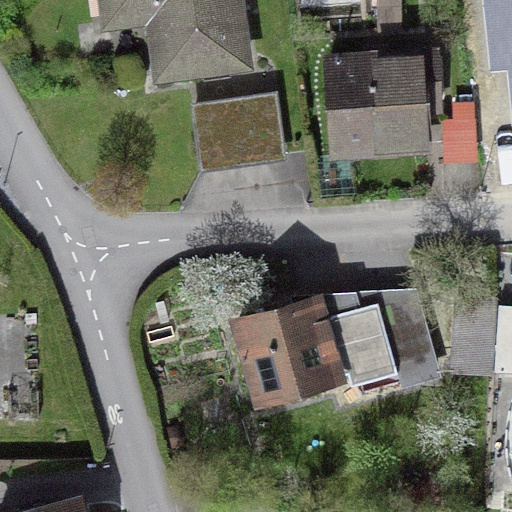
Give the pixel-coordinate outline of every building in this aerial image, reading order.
[(157,77),(242,66),(232,0),(116,0),(119,14),(148,10),(157,77)] [(327,152),(424,146),(421,107),(436,106),(433,58),(326,65),(329,115),(324,115),(327,152)] [(191,108),(199,169),(271,159),(263,99),(191,108)] [(352,341),(339,295),(236,324),(257,400),(335,378),(326,349),(352,341)] [(488,303),(458,301),(454,372),(484,374),(488,303)]
